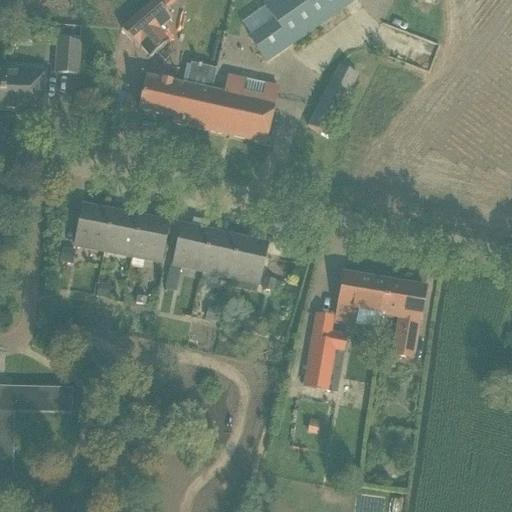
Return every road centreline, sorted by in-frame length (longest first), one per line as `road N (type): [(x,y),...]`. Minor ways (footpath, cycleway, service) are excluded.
road 1 (residential): [(511,256),(32,160)]
road 2 (unclassified): [(32,160),(30,293)]
